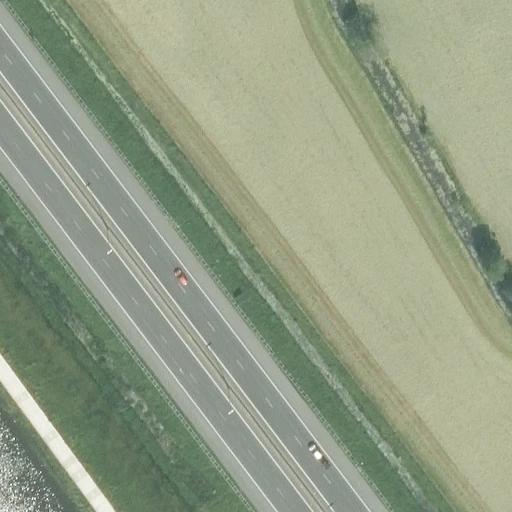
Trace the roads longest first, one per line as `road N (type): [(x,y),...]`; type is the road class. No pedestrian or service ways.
road 1 (motorway): [(356,511),(0,44)]
road 2 (motorway): [(0,132),(288,511)]
